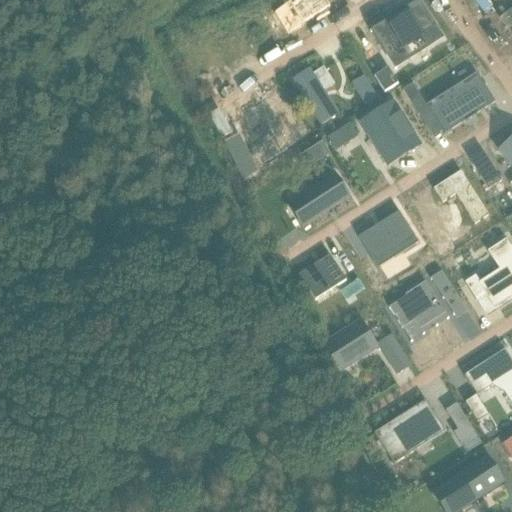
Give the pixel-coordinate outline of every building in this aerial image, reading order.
[(290,5),(274,15),(288,37),(303,27),(302,26),(330,9),(324,0),(309,0),(304,3),(302,1),(292,8),(290,5)] [(385,23),(370,32),(371,34),(372,33),(388,58),(386,59),(394,71),(396,70),(395,68),(409,60),(402,50),(420,38),(426,49),(441,39),(428,19),(429,18),(419,1),(405,10),(408,15),(388,27),(385,23)] [(313,76),(294,87),(320,127),(338,116),(328,100),(325,102),(321,95),(324,93),(334,86),(323,69),(313,76)] [(376,77),(374,78),(384,94),(398,86),(396,84),(395,85),(386,72),(377,78),(376,77)] [(476,75),(425,107),(444,136),(495,104),(476,75)] [(364,79),(352,85),(365,107),(376,100),(364,79)] [(402,92),(411,105),(421,99),(412,86),(402,92)] [(275,94),(241,115),(251,130),(264,121),(274,137),(252,151),(261,165),(303,138),(275,94)] [(392,106),(361,125),(388,166),(418,147),(392,106)] [(355,137),(348,127),(328,140),(335,149),(355,137)] [(511,141),(498,152),(511,169),(511,183),(509,186),(511,189),(511,141)] [(321,145),(308,153),(315,164),(328,155),(321,145)] [(257,174),(253,165),(238,173),(243,183),(257,174)] [(493,169),(479,178),(488,191),(501,183),(493,169)] [(460,173),(433,191),(442,205),(455,196),(474,226),(488,217),(460,173)] [(335,175),(290,204),(305,228),(350,199),(335,175)] [(398,213),(358,239),(373,262),(377,270),(396,258),(418,244),(398,213)] [(475,278),(465,284),(475,301),(485,295),(494,310),(511,298),(511,251),(505,241),(487,253),(499,271),(479,284),(475,278)] [(329,257),(298,277),(315,302),(346,283),(329,257)] [(441,273),(430,280),(443,300),(454,293),(441,273)] [(364,290),(358,281),(349,287),(355,296),(364,290)] [(406,298),(389,309),(402,330),(414,323),(419,331),(445,315),(425,284),(405,297),(406,298)] [(360,326),(325,347),(340,370),(374,348),(360,326)] [(390,339),(378,346),(388,360),(399,353),(390,339)] [(511,363),(504,351),(464,377),(477,397),(492,388),(503,395),(511,408),(511,363)] [(426,402),(375,434),(394,465),(416,451),(414,448),(443,429),(426,402)] [(471,428),(455,438),(466,455),(481,445),(471,428)] [(479,462),(438,489),(453,511),(461,511),(502,486),(490,467),(486,460),(480,463),(479,462)]
